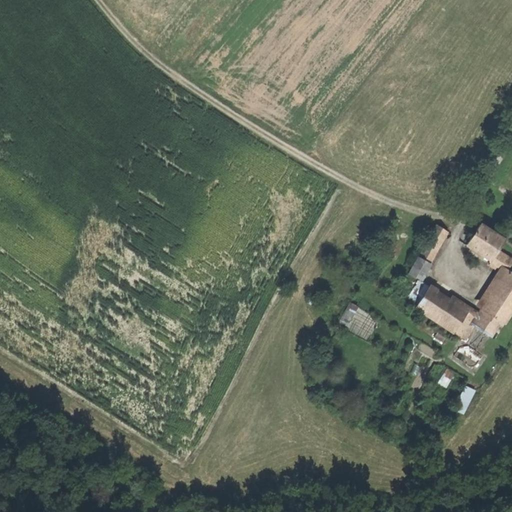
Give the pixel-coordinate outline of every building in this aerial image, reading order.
[(397,263),(418,228),(399,217),(378,251),(397,263)] [(466,246),(506,272),(511,263),(511,261),(496,251),(502,240),(479,225),(466,246)] [(474,327),(490,337),(499,322),(503,324),(511,309),(511,275),(506,272),(481,311),(483,312),(478,321),(466,314),(467,312),(420,281),(447,235),(438,229),(419,260),(418,260),(410,275),(405,271),(391,292),(432,319),(427,326),(448,340),(453,333),(464,340),(474,327)] [(344,330),(357,305),(351,302),(337,326),(344,330)] [(445,386),(452,373),(445,369),(438,382),(445,386)] [(465,385),(453,410),(463,415),(475,390),(465,385)]
